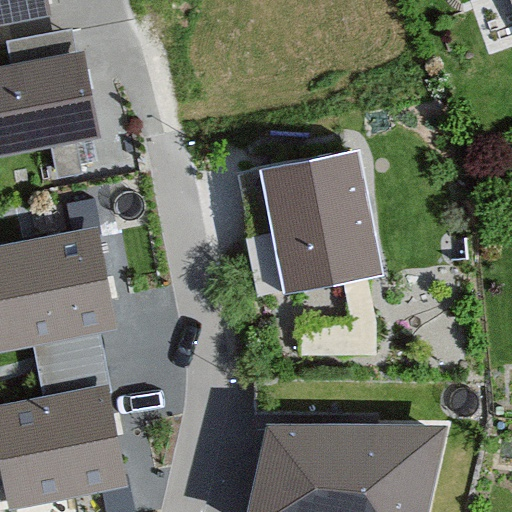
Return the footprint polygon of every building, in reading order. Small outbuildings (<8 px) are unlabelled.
[(0,0),(0,21),(38,15),(35,0),(0,0)] [(511,0),(459,0),(460,1),(463,0),(496,0),(511,40),(511,0)] [(0,152),(83,138),(69,63),(0,75),(0,152)] [(374,271),(351,154),(266,171),(288,288),(343,277),(365,273),(374,271)] [(0,345),(104,327),(86,232),(0,247),(0,345)] [(365,273),(343,277),(351,325),(301,325),(298,356),(376,354),(377,320),(365,273)] [(117,483),(99,389),(0,408),(0,465),(7,504),(117,483)] [(430,511),(450,425),(268,423),(249,511),(430,511)]
